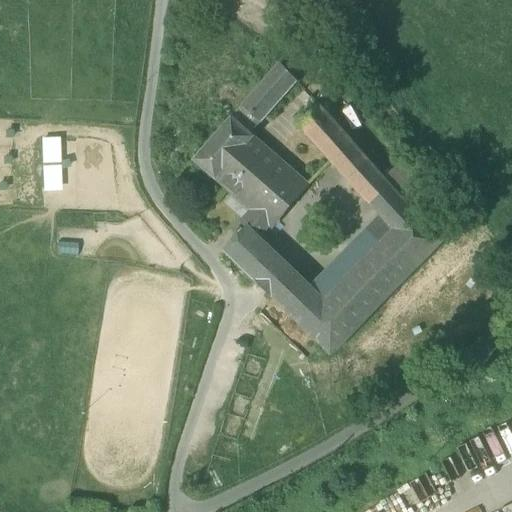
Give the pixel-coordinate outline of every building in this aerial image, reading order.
[(281,65),(243,108),(260,124),(298,83),(281,65)] [(324,301),(310,289),(293,272),(269,296),(333,357),(443,245),(400,197),(384,179),(319,107),(299,126),(380,217),(393,231),(324,301)] [(250,135),(260,124),(243,108),(232,120),(249,136),(250,135)] [(195,162),(216,181),(252,138),(250,135),(249,136),(232,120),(195,162)] [(216,181),(253,214),(269,228),(308,188),(252,138),(216,181)] [(401,164),(384,179),(400,197),(417,181),(401,164)] [(417,181),(400,197),(443,245),(461,227),(419,180),(417,181)] [(242,225),(247,229),(248,229),(258,239),(269,228),(253,214),(242,225)] [(393,231),(380,217),(310,289),(324,301),(393,231)] [(282,261),(258,239),(248,229),(247,229),(225,253),(259,286),(282,261)] [(293,272),(282,261),(259,286),(269,296),(293,272)] [(497,464),(511,457),(511,426),(486,437),(497,464)]
